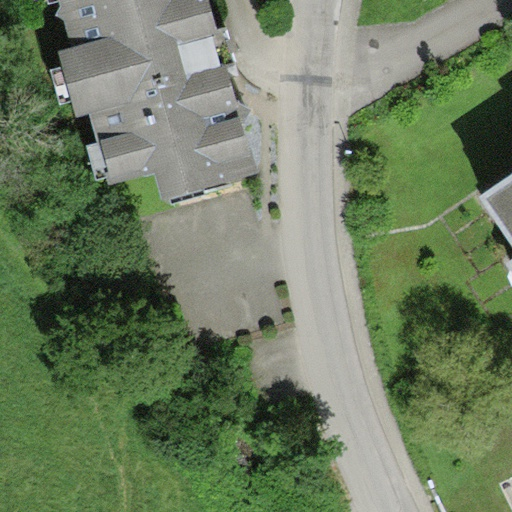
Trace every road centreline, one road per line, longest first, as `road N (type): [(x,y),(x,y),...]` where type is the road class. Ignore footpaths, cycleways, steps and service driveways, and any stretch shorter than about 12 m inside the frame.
road 1 (residential): [(393,511),(363,430),(306,160),(314,41)]
road 2 (residential): [(314,41),(441,0)]
